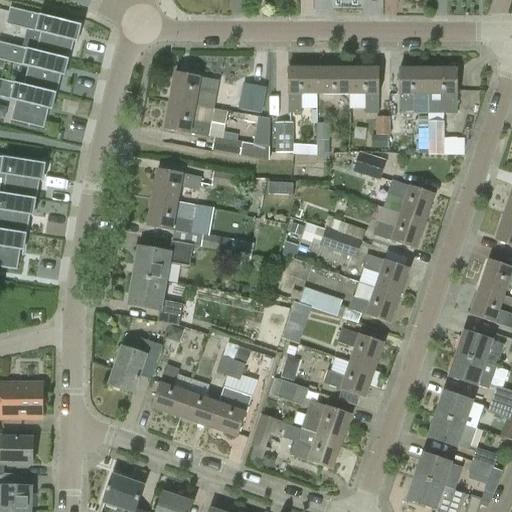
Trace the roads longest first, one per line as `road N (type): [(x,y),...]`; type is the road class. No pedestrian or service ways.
road 1 (residential): [(359,511),(511,85)]
road 2 (residential): [(511,33),(136,27)]
road 3 (residential): [(81,315),(88,208),(117,66),(136,27)]
road 4 (residential): [(330,511),(77,418)]
